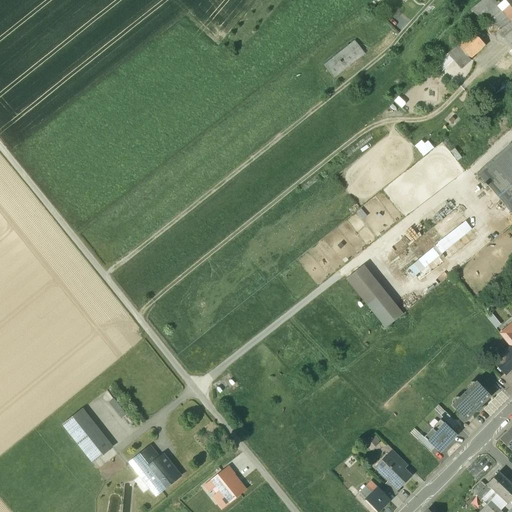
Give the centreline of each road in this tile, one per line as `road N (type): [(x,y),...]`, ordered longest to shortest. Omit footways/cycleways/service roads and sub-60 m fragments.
road 1 (track): [(0,143),(295,511)]
road 2 (track): [(197,390),(511,136)]
